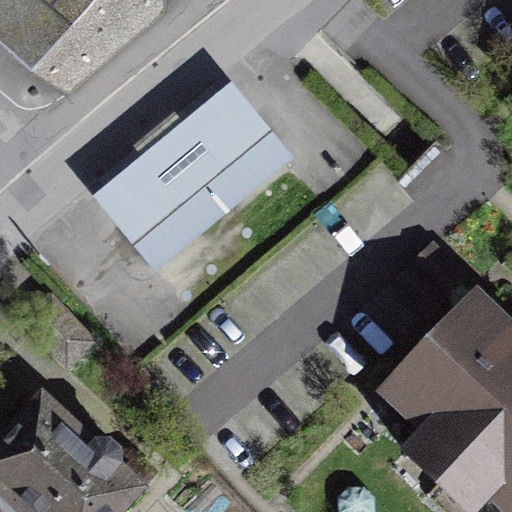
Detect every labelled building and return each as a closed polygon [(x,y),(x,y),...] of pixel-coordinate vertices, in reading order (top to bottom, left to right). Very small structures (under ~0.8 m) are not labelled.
[(0,0),(0,43),(31,71),(95,0),(0,0)] [(294,120),(262,80),(130,184),(162,224),(294,120)] [(426,317),(465,277),(433,246),(394,286),(426,317)] [(26,324),(67,368),(93,343),(52,299),(26,324)] [(511,336),(478,304),(391,396),(429,432),(422,439),(485,500),(492,492),(511,511),(511,336)] [(106,445),(95,446),(42,398),(0,443),(0,509),(12,506),(19,511),(120,511),(142,489),(118,468),(119,456),(114,449),(106,445)]
